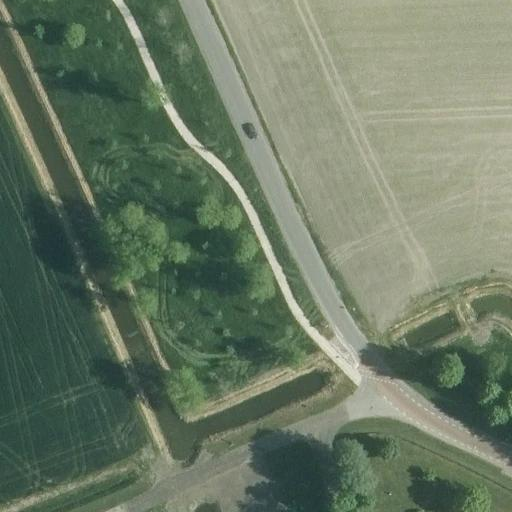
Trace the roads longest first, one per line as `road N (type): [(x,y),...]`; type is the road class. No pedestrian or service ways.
road 1 (tertiary): [(389,391),(331,309),(193,0)]
road 2 (unclassified): [(210,469),(389,391)]
road 3 (tertiary): [(511,462),(389,391)]
